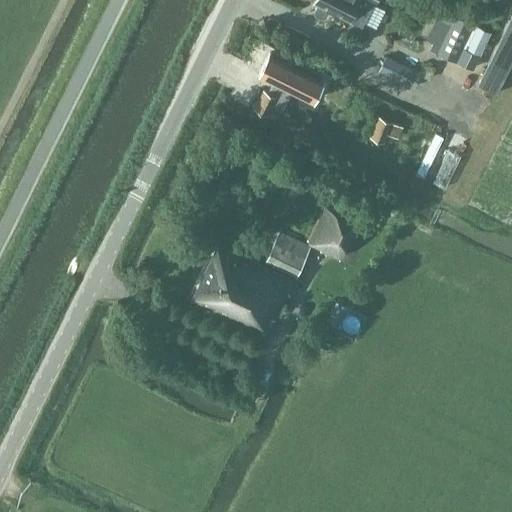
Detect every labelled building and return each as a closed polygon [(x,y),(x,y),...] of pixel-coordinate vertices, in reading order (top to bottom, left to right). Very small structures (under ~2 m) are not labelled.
[(313,0),(312,3),(316,5),(312,12),(314,16),(321,19),(325,18),(328,11),(345,19),(350,21),(361,26),(362,23),(378,30),(387,11),(371,4),(372,0),(313,0)] [(447,11),(429,48),(436,51),(455,60),(459,62),(472,69),(478,56),(486,38),(490,31),(474,23),(454,14),(447,11)] [(496,94),(511,62),(511,15),(478,84),(496,94)] [(268,53),(258,72),(265,75),(274,80),(292,89),(291,92),(311,102),(322,81),(302,71),(275,57),(268,53)] [(421,73),(384,57),(378,71),(414,89),(421,73)] [(263,90),(254,108),(266,115),(271,106),(281,111),(291,92),(292,89),(274,80),(267,93),(263,90)] [(383,143),(387,133),(397,138),(401,126),(378,116),(369,138),(383,143)] [(321,247),(319,251),(339,258),(357,221),(323,205),(307,241),(321,247)] [(278,233),(269,252),(264,264),(295,278),(310,246),(278,233)] [(271,317),(275,319),(293,280),(217,244),(190,300),(264,332),(271,317)]
